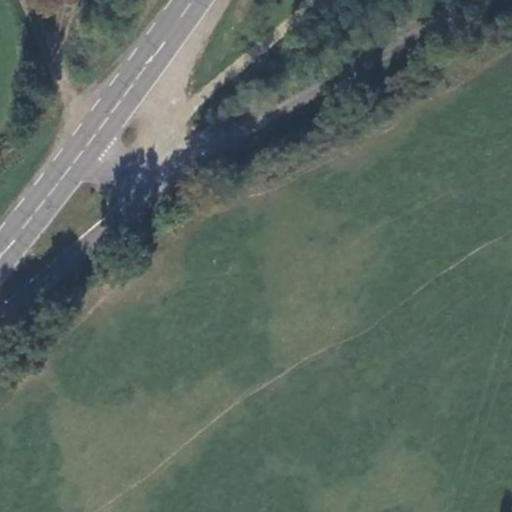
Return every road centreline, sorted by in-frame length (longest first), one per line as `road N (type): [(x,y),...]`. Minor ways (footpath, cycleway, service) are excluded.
road 1 (unclassified): [(488,0),(158,181),(101,156),(85,132)]
road 2 (secondary): [(85,132),(194,0)]
road 3 (track): [(85,132),(28,0)]
road 4 (secondary): [(0,237),(85,132)]
